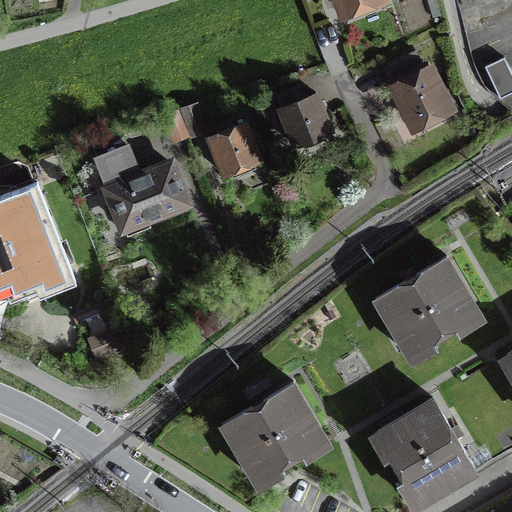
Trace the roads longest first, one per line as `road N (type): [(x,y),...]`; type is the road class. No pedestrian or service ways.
road 1 (residential): [(102,415),(390,188),(326,29)]
road 2 (residential): [(0,397),(189,511)]
road 3 (unclassified): [(0,44),(143,0)]
